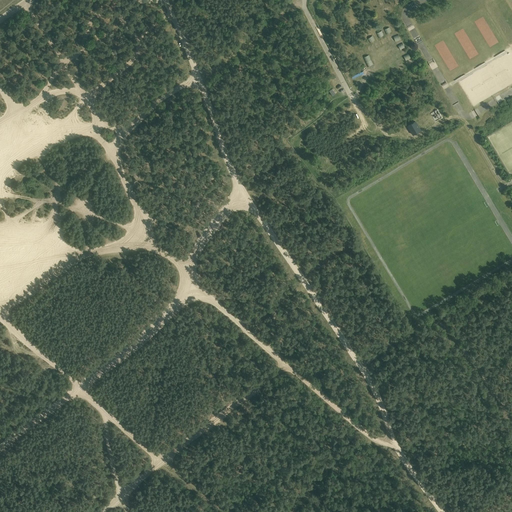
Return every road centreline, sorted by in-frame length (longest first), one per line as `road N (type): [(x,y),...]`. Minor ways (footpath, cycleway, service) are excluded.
road 1 (track): [(443,511),(408,465),(357,362),(237,184),(164,0)]
road 2 (track): [(286,366),(156,459),(0,313)]
road 3 (track): [(398,447),(364,431),(198,289),(191,262),(209,227),(243,193)]
road 4 (unknown): [(184,286),(154,326),(78,388)]
road 5 (unknown): [(121,496),(161,459),(225,511)]
